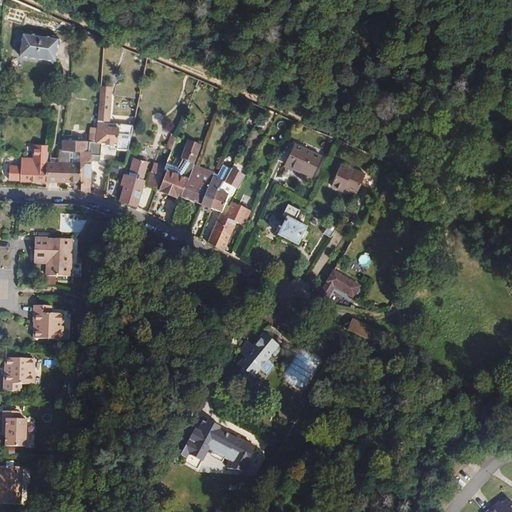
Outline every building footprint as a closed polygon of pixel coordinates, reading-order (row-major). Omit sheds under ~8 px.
[(58,38),(23,33),(19,55),(54,60),(58,38)] [(107,131),(109,104),(99,103),(97,118),(97,126),(97,130),(101,131),(107,131)] [(236,127),(239,120),(230,116),(227,123),(236,127)] [(101,162),(103,144),(118,145),(118,150),(128,151),(131,133),(128,132),(127,134),(117,134),(117,138),(101,136),(101,133),(101,131),(97,130),(96,142),(90,142),(89,142),(88,151),(80,151),(80,155),(80,190),(89,192),(91,193),(92,161),(101,162)] [(202,144),(188,139),(181,157),(196,162),(202,144)] [(88,151),(89,142),(63,140),(62,150),(70,152),(80,155),(80,151),(88,151)] [(172,149),(174,144),(168,141),(166,147),(172,149)] [(295,144),(285,164),(312,176),(321,156),(295,144)] [(68,182),(70,152),(62,150),(59,150),(59,161),(47,161),(46,182),(68,182)] [(80,190),(80,155),(70,152),(68,182),(73,182),(73,189),(80,190)] [(47,161),(47,159),(21,158),(21,165),(9,165),(9,181),(46,182),(47,161)] [(139,201),(142,189),(145,181),(142,180),(148,162),(134,158),(128,176),(125,174),(121,186),(124,188),(119,201),(137,207),(139,201)] [(156,188),(164,168),(154,164),(146,184),(156,188)] [(340,190),(341,186),(357,193),(365,174),(341,164),(331,186),(340,190)] [(197,183),(203,171),(193,167),(188,180),(197,183)] [(204,198),(208,187),(214,173),(204,169),(203,171),(197,183),(188,180),(181,198),(201,205),(204,198)] [(177,199),(179,195),(181,196),(187,179),(167,171),(159,192),(177,199)] [(211,209),(217,190),(220,191),(225,182),(218,179),(215,184),(214,184),(211,188),(208,187),(204,198),(201,205),(211,209)] [(228,204),(237,187),(225,182),(220,191),(217,190),(211,209),(212,209),(221,213),(225,203),(228,204)] [(224,251),(240,215),(235,213),(237,208),(230,205),(225,216),(220,213),(213,229),(207,243),(224,251)] [(307,227),(295,221),(300,211),(287,205),(282,216),(286,217),(281,228),(278,226),(274,233),(278,234),(277,236),(298,246),(307,227)] [(330,239),(340,222),(333,218),(323,235),(330,239)] [(70,276),(72,239),(34,238),(34,242),(34,251),(34,252),(47,253),(47,265),(46,276),(70,276)] [(47,265),(47,253),(34,252),(33,264),(47,265)] [(361,256),(360,264),(368,265),(369,257),(361,256)] [(360,286),(334,271),(321,291),(317,298),(326,302),(335,287),(353,298),(360,286)] [(63,339),(63,313),(51,313),(52,306),(33,305),(33,322),(34,322),(37,322),(37,330),(34,330),(33,339),(63,339)] [(383,333),(353,318),(347,330),(363,338),(377,344),(383,333)] [(267,362),(272,354),(276,357),(282,349),(273,342),(265,334),(255,347),(245,339),(238,353),(246,357),(239,366),(243,368),(241,373),(244,375),(244,376),(246,377),(249,374),(253,377),(259,370),(264,374),(271,365),(267,362)] [(288,343),(284,338),(277,335),(273,342),(282,349),(288,343)] [(33,384),(34,359),(5,358),(5,367),(8,367),(7,375),(5,375),(4,375),(3,391),(21,391),(21,384),(33,384)] [(25,447),(27,419),(20,419),(20,412),(2,411),(2,428),(6,428),(6,435),(6,446),(25,447)] [(221,427),(208,420),(206,423),(220,430),(221,427)] [(249,443),(238,437),(237,439),(220,430),(206,423),(202,421),(198,430),(201,432),(188,458),(201,465),(211,445),(212,443),(230,452),(229,455),(240,460),(249,443)] [(230,452),(212,443),(211,445),(229,455),(230,452)] [(0,503),(21,505),(22,467),(0,465),(0,503)] [(511,511),(511,502),(508,498),(497,509),(499,511),(511,511)]
